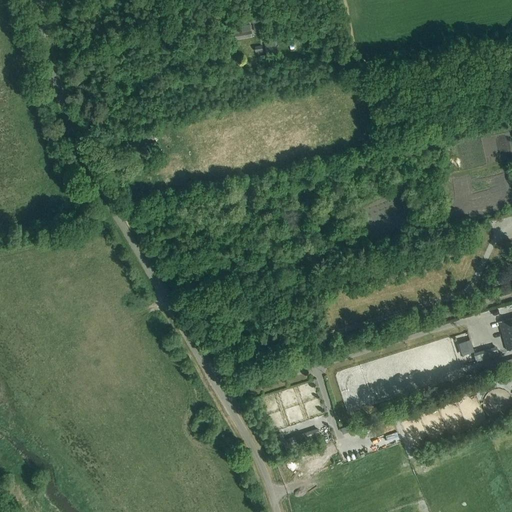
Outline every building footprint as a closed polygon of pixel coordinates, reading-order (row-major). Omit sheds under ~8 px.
[(265,29),(263,16),(251,17),(253,31),(265,29)] [(251,36),(249,24),(234,26),(235,38),(251,36)] [(274,46),(264,47),(265,55),(277,53),(276,45),(274,46)] [(153,146),(149,127),(127,132),(130,146),(145,143),(146,147),(153,146)] [(511,318),(499,322),(507,351),(511,349),(511,318)] [(472,343),(471,339),(459,343),(463,355),(475,351),(472,343)] [(511,358),(502,361),(507,379),(511,377),(511,358)] [(278,414),(279,421),(270,420),(272,427),(286,423),(287,419),(295,420),(311,415),(309,408),(314,407),(316,415),(324,413),(315,381),(279,391),(281,391),(277,392),(276,397),(262,395),(268,416),(269,402),(287,404),(277,406),(284,407),(283,412),(278,414)]
